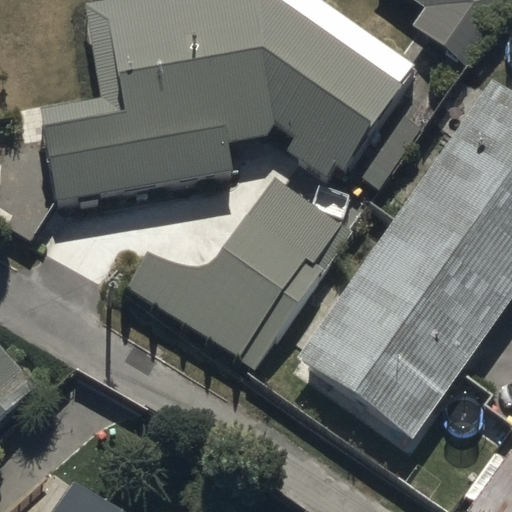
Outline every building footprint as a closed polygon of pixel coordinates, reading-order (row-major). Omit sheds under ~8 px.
[(428,130),(393,107),(418,72),(313,0),(148,0),(86,11),(100,106),(46,114),(61,208),(238,181),(235,146),(280,143),(279,130),(297,142),(286,159),(329,189),(339,174),(344,178),(360,156),(394,179),(428,130)] [(511,2),(509,0),(407,0),(425,13),(414,28),(466,65),(511,2)] [(511,99),(497,89),(301,362),(413,442),(511,304),(511,99)] [(152,260),(129,294),(255,374),(356,234),(277,183),(217,268),(215,269),(213,270),(211,271),(210,271),(208,272),(206,273),(204,273),(202,274),(200,274),(198,275),(196,275),(194,275),(192,276),(190,276),(188,276),(186,275),(184,275),(182,275),(180,275),(178,274),(176,274),(174,273),(172,273),(171,272),(169,271),(167,270),(165,270),(163,269),(162,268),(160,267),(158,265),(157,264),(155,263),(154,262),(152,260)] [(0,349),(0,426),(38,393),(0,349)] [(511,511),(511,455),(468,511),(511,511)] [(111,511),(77,487),(59,511),(111,511)]
